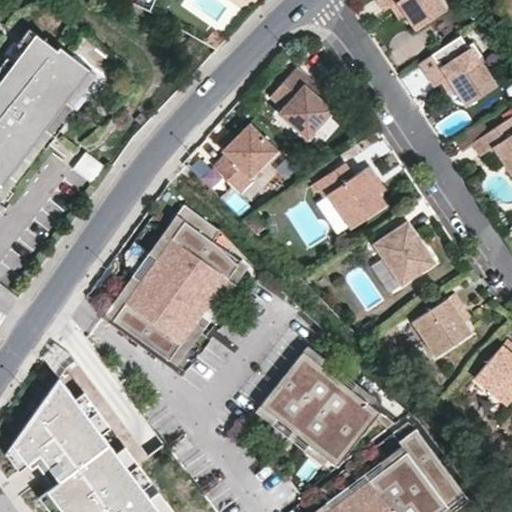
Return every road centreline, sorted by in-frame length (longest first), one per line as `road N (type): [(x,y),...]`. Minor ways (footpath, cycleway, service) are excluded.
road 1 (residential): [(0,368),(133,185),(305,0)]
road 2 (residential): [(511,272),(327,0)]
